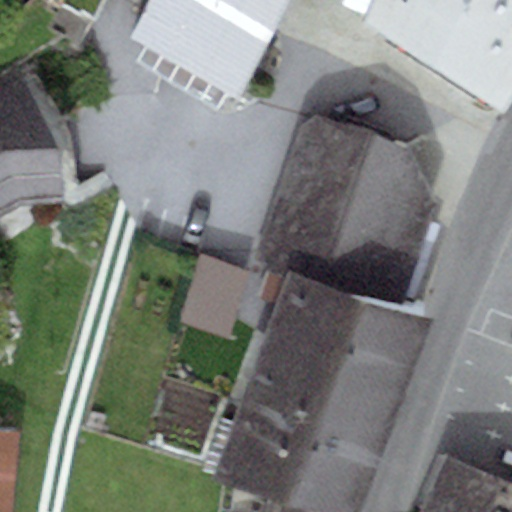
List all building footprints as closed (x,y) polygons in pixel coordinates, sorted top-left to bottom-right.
[(59,0),(63,2),(50,26),(80,40),(99,0),(59,0)] [(148,0),(135,25),(192,60),(236,82),(275,0),(148,0)] [(511,0),(354,0),(368,8),(370,6),(394,20),(385,35),(490,100),(499,86),(503,88),(511,74),(511,0)] [(57,171),(53,134),(19,77),(0,87),(0,189),(48,188),(48,191),(62,190),(60,171),(57,171)] [(394,141),(314,113),(266,248),(272,261),(263,289),(287,298),(298,273),(422,308),(425,297),(395,289),(426,200),(431,202),(434,192),(407,141),(397,136),(394,141)] [(230,334),(249,263),(201,247),(181,316),(230,334)] [(227,469),(351,500),(353,496),(356,496),(422,308),(298,273),(287,298),(225,468),(227,469)] [(0,508),(3,509),(11,431),(0,430),(0,508)] [(511,511),(511,479),(459,458),(435,511),(511,511)] [(220,511),(347,511),(351,500),(227,469),(220,511)]
